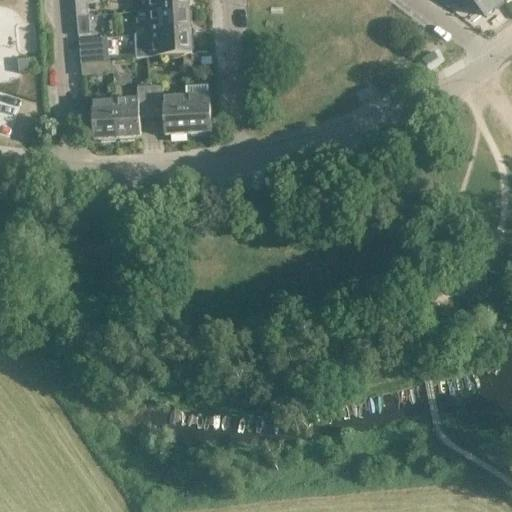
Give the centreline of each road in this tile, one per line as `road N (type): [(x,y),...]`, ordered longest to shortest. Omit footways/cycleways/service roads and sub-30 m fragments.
road 1 (residential): [(238,163),(419,106),(480,70)]
road 2 (residential): [(71,176),(53,0)]
road 3 (residential): [(71,176),(238,163)]
road 4 (residential): [(238,163),(229,0)]
